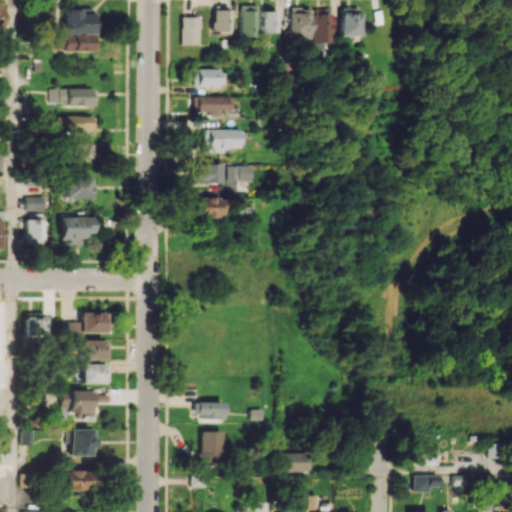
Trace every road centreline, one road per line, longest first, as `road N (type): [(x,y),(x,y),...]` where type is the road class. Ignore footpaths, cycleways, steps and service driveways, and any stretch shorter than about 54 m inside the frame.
road 1 (residential): [(149,0),(149,511)]
road 2 (track): [(362,382),(384,377),(399,306),(448,235),(511,207)]
road 3 (residential): [(149,279),(0,279)]
